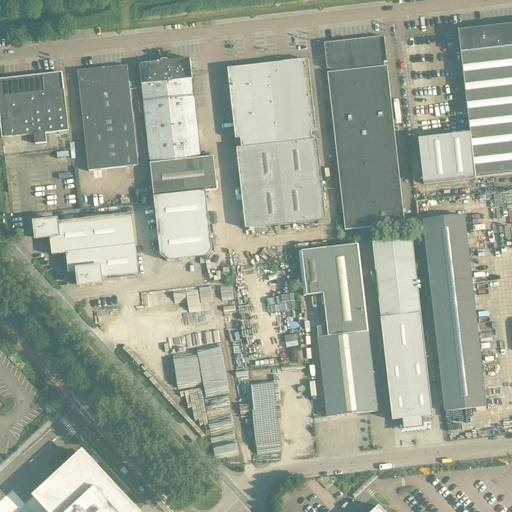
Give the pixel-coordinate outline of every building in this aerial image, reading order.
[(459,35),(452,36),(453,40),(454,54),(511,47),(511,24),(495,27),(459,31),(459,30),(458,30),(459,35)] [(384,37),(324,44),(327,69),(330,69),(330,73),(328,73),(345,231),(405,224),(387,66),(385,67),(384,63),(387,62),(384,37)] [(511,47),(454,54),(464,134),(470,133),(475,179),(511,174),(511,47)] [(161,62),(139,64),(141,85),(154,197),(160,256),(167,261),(206,257),(212,251),(206,192),(217,190),(213,157),(202,158),(193,79),(192,79),(190,59),(169,61),(167,60),(162,60),(161,62)] [(308,60),(268,65),(285,224),(326,220),(317,140),(312,140),(311,131),(316,131),(308,60)] [(285,224),(268,65),(228,69),(236,140),(241,139),(242,148),(237,149),(246,229),(285,224)] [(127,66),(78,71),(89,171),(138,166),(127,66)] [(62,73),(0,79),(0,118),(2,138),(34,135),(35,144),(47,143),(46,134),(57,132),(69,131),(62,73)] [(420,139),(419,139),(424,185),(475,179),(470,133),(464,134),(420,139)] [(57,221),(34,223),(36,239),(50,238),(52,256),(66,254),(68,273),(77,272),(79,286),(101,283),(139,277),(136,246),(136,245),(132,214),(57,223),(57,221)] [(465,216),(423,221),(445,412),(487,408),(465,216)] [(421,314),(412,239),(372,243),(381,318),(421,314)] [(358,245),(299,252),(304,297),(323,294),(327,326),(317,327),(318,338),(327,418),(378,412),(368,332),(358,245)] [(381,318),(393,421),(402,420),(404,430),(424,428),(423,418),(433,417),(421,314),(381,318)] [(287,332),(287,346),(299,346),(298,332),(287,332)] [(312,428),(308,369),(284,371),(288,430),(312,428)] [(256,454),(281,451),(275,383),(250,386),(256,454)] [(316,456),(316,435),(292,435),(292,456),(316,456)] [(136,511),(83,453),(36,497),(50,511),(136,511)]
